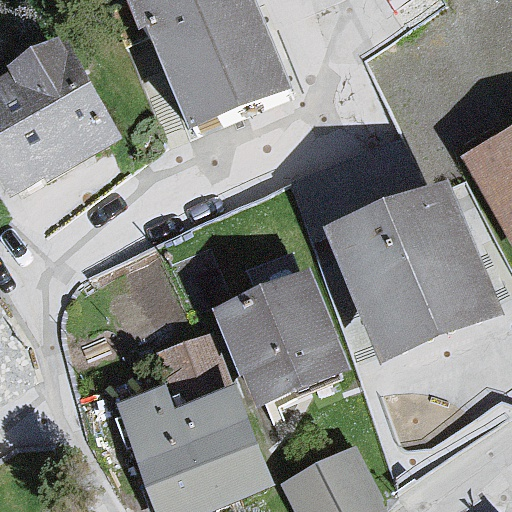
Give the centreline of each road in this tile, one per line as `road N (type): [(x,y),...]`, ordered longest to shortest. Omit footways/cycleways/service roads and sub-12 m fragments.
road 1 (residential): [(386,0),(323,54),(348,133),(54,278)]
road 2 (residential): [(116,511),(63,433),(50,359),(54,278)]
